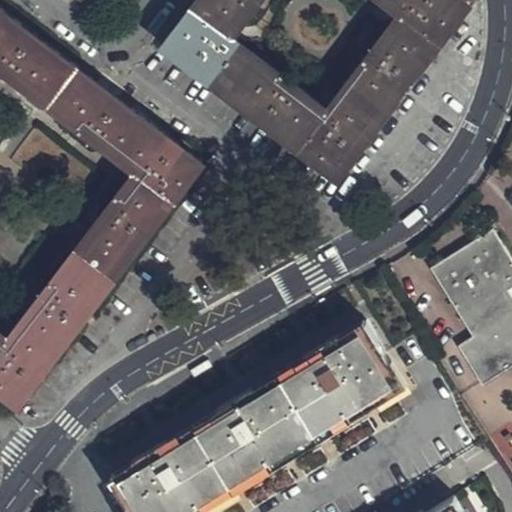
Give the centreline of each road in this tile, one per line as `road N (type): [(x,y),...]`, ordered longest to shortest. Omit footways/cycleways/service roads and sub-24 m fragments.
road 1 (residential): [(42,460),(104,394),(362,246)]
road 2 (residential): [(113,61),(362,246)]
road 3 (residential): [(362,246),(429,197),(477,133),(503,49),(505,0)]
